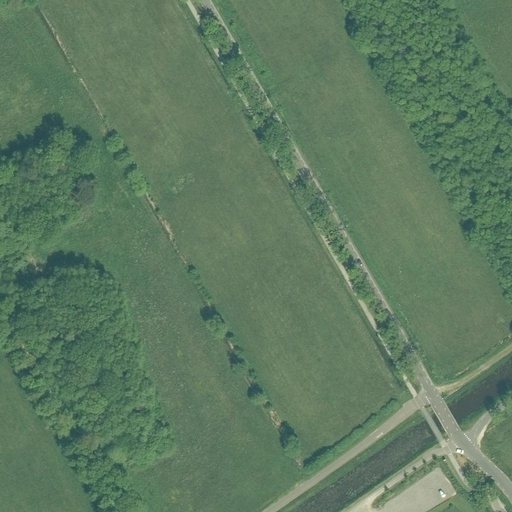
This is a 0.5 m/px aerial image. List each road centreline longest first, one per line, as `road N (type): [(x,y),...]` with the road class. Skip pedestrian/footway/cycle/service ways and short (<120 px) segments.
road 1 (tertiary): [(432,395),(203,0)]
road 2 (track): [(0,305),(118,511)]
road 3 (unclassified): [(269,511),(432,395)]
